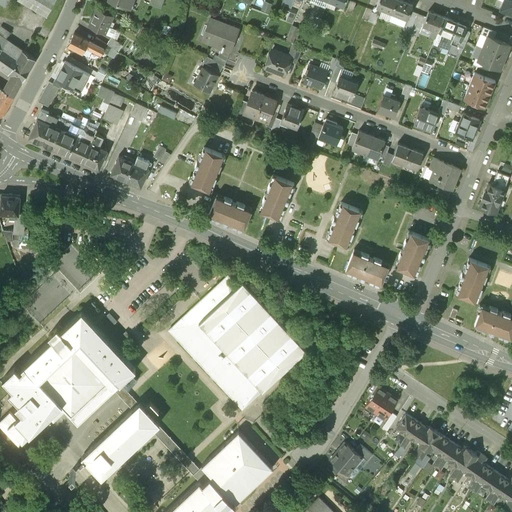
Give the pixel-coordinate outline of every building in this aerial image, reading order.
[(54,0),(21,0),(47,14),(54,0)] [(395,0),(378,0),(376,6),(391,12),(395,0)] [(412,4),(401,0),(395,0),(391,12),(406,18),(412,4)] [(511,0),(503,0),(500,9),(511,13),(511,0)] [(113,15),(96,7),(88,24),(105,31),(113,15)] [(443,16),(428,10),(422,24),(437,30),(443,16)] [(458,22),(443,16),(437,30),(433,42),(442,45),(447,33),(452,36),(458,22)] [(238,28),(210,17),(202,38),(215,43),(214,45),(219,47),(221,47),(220,49),(222,50),(223,48),(230,51),(238,28)] [(497,32),(483,26),(480,33),(487,36),(494,38),(497,32)] [(10,31),(6,28),(1,35),(5,38),(10,31)] [(469,33),(458,29),(454,40),(464,44),(469,33)] [(93,41),(74,32),(67,44),(82,52),(86,46),(101,53),(102,51),(104,47),(93,41)] [(1,35),(0,34),(0,46),(18,59),(23,50),(5,38),(1,35)] [(112,46),(96,36),(93,41),(104,47),(102,51),(108,53),(112,46)] [(494,38),(487,36),(482,47),(504,56),(509,45),(494,38)] [(303,46),(293,42),(288,54),(291,56),(292,56),(290,60),(296,62),(303,46)] [(18,59),(0,46),(0,65),(9,72),(18,59)] [(225,58),(230,51),(223,48),(222,50),(220,49),(221,47),(219,47),(216,55),(225,58)] [(504,56),(482,47),(477,59),(489,64),(499,69),(504,56)] [(36,58),(23,50),(18,59),(9,72),(13,74),(23,81),(36,58)] [(280,51),(279,54),(271,51),(270,53),(268,54),(267,56),(268,58),(265,66),(266,70),(271,72),(274,71),(284,75),(290,60),(292,56),(291,56),(288,54),(280,51)] [(216,55),(214,54),(212,59),(222,65),(225,58),(216,55)] [(207,57),(204,62),(220,70),(222,65),(212,59),(207,57)] [(489,64),(477,59),(475,58),(472,64),(487,70),(489,64)] [(432,62),(426,59),(424,64),(421,70),(427,73),(432,62)] [(82,69),(65,60),(56,78),(65,83),(73,87),(82,69)] [(327,71),(310,65),(303,82),(313,85),(313,84),(321,87),(327,71)] [(343,68),(336,65),(330,79),(337,82),(339,76),(340,77),(343,68)] [(218,75),(202,67),(194,83),(209,91),(218,75)] [(495,80),(474,71),(469,84),(490,93),(495,80)] [(13,74),(6,86),(3,83),(2,85),(0,83),(0,87),(3,89),(14,96),(23,81),(13,74)] [(340,77),(339,76),(337,82),(333,92),(351,99),(354,92),(355,90),(354,90),(357,83),(340,77)] [(65,83),(56,78),(53,83),(58,86),(62,88),(65,83)] [(53,83),(48,81),(38,101),(48,105),(58,86),(53,83)] [(406,98),(410,84),(403,82),(399,95),(406,98)] [(107,116),(122,122),(128,107),(121,105),(126,92),(103,83),(100,93),(106,95),(101,107),(109,110),(107,116)] [(490,93),(469,84),(464,98),(485,106),(490,93)] [(14,96),(3,89),(2,91),(4,93),(0,98),(0,110),(4,113),(14,96)] [(247,101),(243,112),(244,112),(255,116),(263,95),(251,90),(247,101)] [(400,100),(384,94),(378,109),(394,115),(400,100)] [(275,99),(263,95),(255,116),(267,120),(271,110),(275,99)] [(241,99),(235,114),(242,116),(244,112),(243,112),(247,101),(241,99)] [(135,115),(145,119),(150,105),(137,100),(128,126),(131,127),(135,115)] [(461,105),(449,101),(446,107),(458,112),(461,105)] [(162,103),(160,110),(176,117),(179,110),(162,103)] [(281,119),(279,123),(280,123),(288,127),(289,125),(296,127),(299,120),(300,120),(301,117),(300,117),(303,110),(286,104),(281,119)] [(438,113),(420,106),(414,123),(431,129),(438,113)] [(57,116),(48,112),(48,111),(41,108),(37,116),(64,128),(54,148),(60,151),(73,122),(57,115),(57,116)] [(277,112),(271,110),(267,120),(265,125),(271,127),(275,117),(277,112)] [(479,119),(463,113),(455,131),(472,137),(479,119)] [(64,128),(37,116),(28,136),(54,148),(64,128)] [(275,117),(271,127),(277,130),(280,123),(279,123),(281,119),(275,117)] [(342,126),(331,122),(332,120),(325,118),(318,136),(335,143),(342,126)] [(73,122),(60,151),(65,153),(74,134),(78,125),(73,122)] [(320,125),(314,122),(308,136),(314,139),(320,125)] [(82,131),(79,130),(77,135),(74,134),(65,153),(82,161),(90,143),(94,135),(97,129),(85,124),(82,131)] [(352,145),(352,147),(365,153),(371,136),(358,130),(357,134),(352,145)] [(357,134),(351,132),(347,143),(352,145),(357,134)] [(94,135),(90,143),(97,146),(100,138),(94,135)] [(371,136),(365,153),(378,158),(379,155),(383,144),(384,141),(371,136)] [(97,146),(90,143),(82,161),(98,168),(106,150),(97,146)] [(171,153),(165,149),(166,148),(161,144),(153,155),(158,158),(165,163),(171,153)] [(388,146),(383,144),(379,155),(384,157),(386,151),(388,146)] [(422,153),(398,144),(391,162),(415,171),(422,153)] [(225,154),(204,145),(198,160),(196,159),(194,165),(195,165),(189,180),(211,189),(211,188),(208,186),(210,180),(214,182),(217,173),(216,172),(217,168),(219,169),(223,160),(219,158),(221,153),(225,154)] [(384,157),(382,164),(387,166),(391,153),(386,151),(384,157)] [(133,163),(116,156),(109,172),(126,180),(133,163)] [(459,165),(434,156),(430,168),(434,169),(431,178),(441,182),(452,186),(459,165)] [(508,171),(511,165),(502,161),(500,167),(508,171)] [(147,170),(133,163),(126,180),(139,186),(147,170)] [(509,174),(497,170),(493,181),(505,186),(509,174)] [(274,181),(271,179),(267,188),(269,188),(267,193),(265,192),(262,201),(265,203),(263,209),(259,207),(259,208),(281,217),(287,201),(288,202),(290,197),(289,196),(294,182),(273,173),(273,174),(276,175),(274,181)] [(492,184),(488,183),(485,190),(482,197),(482,198),(480,205),(495,211),(505,186),(493,181),(492,184)] [(441,182),(436,194),(447,198),(452,186),(441,182)] [(20,195),(1,193),(0,206),(0,211),(5,211),(5,213),(9,213),(9,215),(18,216),(20,195)] [(222,199),(216,197),(217,193),(209,214),(223,220),(222,221),(228,223),(228,222),(244,228),(252,207),(251,206),(249,210),(244,208),(245,204),(236,201),(235,202),(231,201),(232,199),(223,196),(222,199)] [(363,209),(342,200),(336,215),(334,214),(332,220),(334,221),(328,235),(349,244),(349,243),(345,241),(348,235),(352,237),(355,228),(354,227),(355,223),(357,224),(360,216),(356,214),(359,208),(363,210),(363,209)] [(28,230),(11,228),(9,229),(10,233),(12,233),(13,238),(27,240),(28,230)] [(413,232),(410,238),(406,237),(403,246),(407,247),(405,252),(401,250),(398,258),(401,260),(399,265),(395,264),(417,273),(423,259),(424,259),(426,254),(425,253),(431,238),(409,230),(413,232)] [(360,254),(354,252),(355,249),(354,248),(346,269),(360,275),(360,276),(366,278),(366,277),(381,283),(390,262),(389,262),(387,266),(381,263),(383,260),(374,256),(374,258),(370,256),(370,255),(361,251),(360,254)] [(469,257),(463,272),(462,271),(460,277),(461,277),(455,292),(477,301),(477,300),(473,298),(475,292),(479,294),(483,285),(481,284),(482,280),(484,281),(487,272),(484,270),(486,265),(490,266),(490,265),(469,257)] [(505,279),(507,273),(500,271),(498,276),(505,279)] [(305,349),(242,282),(238,286),(227,275),(188,310),(200,322),(188,331),(179,339),(242,407),(305,349)] [(511,314),(502,310),(501,312),(497,311),(498,309),(489,305),(488,309),(481,307),(479,310),(478,311),(478,313),(474,324),(489,330),(489,331),(494,333),(494,332),(510,338),(511,331),(511,318),(509,318),(511,314)] [(82,311),(60,332),(56,327),(49,334),(53,338),(25,364),(26,366),(19,372),(15,367),(4,377),(13,388),(9,391),(19,402),(16,405),(22,411),(16,417),(10,411),(0,419),(0,423),(18,443),(50,413),(53,417),(64,407),(71,414),(78,421),(113,389),(135,368),(124,357),(82,311)] [(388,392),(378,386),(365,405),(375,411),(388,392)] [(398,399),(388,392),(375,411),(385,418),(398,399)] [(135,406),(83,455),(100,474),(102,475),(155,425),(158,422),(140,402),(135,406)] [(392,412),(382,427),(387,430),(397,415),(392,412)] [(417,419),(406,412),(396,426),(407,434),(417,419)] [(426,425),(417,419),(407,434),(411,436),(416,440),(426,425)] [(356,424),(353,430),(368,436),(370,431),(356,424)] [(428,427),(426,425),(416,440),(421,443),(425,445),(436,429),(429,424),(428,427)] [(436,429),(425,445),(428,448),(430,449),(431,447),(434,449),(444,434),(436,429)] [(199,481),(165,511),(218,511),(224,507),(227,511),(234,504),(231,500),(233,498),(236,501),(240,497),(240,496),(272,467),(238,430),(202,464),(212,475),(209,478),(202,484),(199,481)] [(403,440),(401,444),(404,446),(411,436),(407,434),(403,440)] [(444,434),(434,449),(439,452),(443,455),(453,440),(444,434)] [(453,440),(443,455),(447,458),(452,461),(462,446),(453,440)] [(355,449),(345,441),(337,450),(355,465),(363,456),(363,455),(355,449)] [(372,453),(360,443),(355,449),(363,455),(363,456),(367,459),(372,453)] [(425,445),(421,443),(414,453),(418,455),(425,445)] [(425,445),(418,455),(422,458),(428,448),(425,445)] [(466,446),(464,448),(462,446),(452,461),(456,464),(460,467),(471,449),(466,446)] [(477,453),(471,449),(460,467),(464,469),(470,473),(479,458),(476,455),(477,453)] [(355,465),(337,450),(330,459),(340,468),(347,474),(355,465)] [(443,455),(439,452),(433,462),(437,465),(443,455)] [(443,455),(437,465),(441,467),(447,458),(443,455)] [(479,458),(470,473),(474,476),(478,479),(488,464),(479,458)] [(456,464),(450,474),(454,476),(460,467),(456,464)] [(497,469),(488,464),(478,479),(482,481),(487,484),(497,469)] [(464,469),(460,467),(454,476),(458,479),(464,469)] [(347,474),(340,468),(336,473),(346,480),(349,476),(347,474)] [(497,469),(487,484),(492,487),(496,490),(506,475),(497,469)] [(511,483),(511,479),(506,475),(496,490),(499,493),(504,496),(511,483)] [(474,476),(468,484),(472,487),(478,479),(474,476)] [(482,481),(478,479),(472,487),(476,490),(482,481)] [(492,487),(485,496),(490,499),(496,490),(492,487)] [(496,490),(490,499),(494,501),(499,493),(496,490)] [(334,511),(318,495),(300,511),(334,511)] [(511,500),(509,499),(503,508),(507,510),(511,502),(511,500)] [(411,509),(419,511),(421,504),(413,502),(411,509)]
